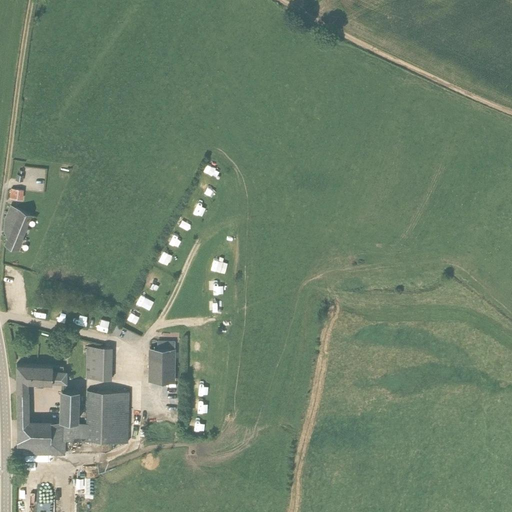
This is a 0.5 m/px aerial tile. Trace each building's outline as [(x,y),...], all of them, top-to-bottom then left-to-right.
[(202,180),(201,186),(210,188),(212,182),(202,180)] [(22,190),(14,189),(13,197),(21,198),(22,190)] [(6,217),(28,227),(33,213),(12,204),(6,217)] [(4,231),(5,231),(24,237),(28,227),(6,217),(4,231)] [(180,226),(190,229),(192,220),(182,217),(180,226)] [(25,238),(24,237),(5,231),(7,238),(5,243),(20,250),(25,238)] [(152,276),(147,286),(156,290),(160,280),(152,276)] [(138,302),(147,307),(152,298),(143,293),(138,302)] [(77,322),(87,324),(89,315),(79,312),(77,322)] [(108,331),(111,321),(103,319),(101,329),(108,331)] [(192,347),(201,347),(201,338),(192,338),(192,347)] [(110,382),(111,349),(89,348),(87,381),(110,382)] [(173,382),(174,349),(157,348),(149,348),(148,381),(173,382)] [(192,362),(192,371),(203,371),(203,362),(192,362)] [(16,364),(16,381),(16,390),(29,390),(29,381),(66,381),(66,370),(53,370),(53,364),(16,364)] [(29,419),(16,419),(17,453),(18,453),(18,452),(25,453),(25,452),(33,453),(34,453),(41,453),(42,453),(49,453),(49,454),(51,454),(50,453),(56,453),(56,454),(57,454),(57,453),(63,453),(63,454),(64,454),(64,452),(63,452),(64,441),(76,441),(76,440),(128,442),(118,441),(118,391),(129,392),(129,391),(87,390),(86,421),(79,421),(80,390),(60,389),(59,420),(51,421),(50,419),(29,419)] [(29,390),(16,390),(16,419),(29,419),(29,390)] [(202,408),(203,400),(193,399),(192,408),(202,408)] [(55,511),(55,501),(39,501),(38,511),(55,511)]
